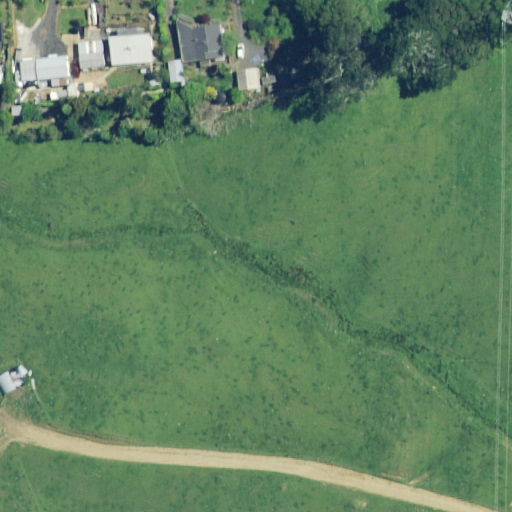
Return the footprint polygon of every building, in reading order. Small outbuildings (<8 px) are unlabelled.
[(184,25),(185,38),(188,62),(226,58),(221,20),(184,25)] [(157,62),(154,34),(111,38),(113,66),(157,62)] [(104,39),(79,41),(81,70),(106,68),(104,39)] [(69,84),(72,84),(69,56),(15,61),(17,82),(46,79),(46,86),(69,84)] [(185,61),(173,62),(174,82),(187,82),(185,61)] [(262,85),(259,68),(239,72),(243,89),(262,85)] [(72,84),(69,84),(70,97),(83,96),(82,83),(72,84)] [(29,385),(20,367),(0,377),(0,387),(5,398),(29,385)]
